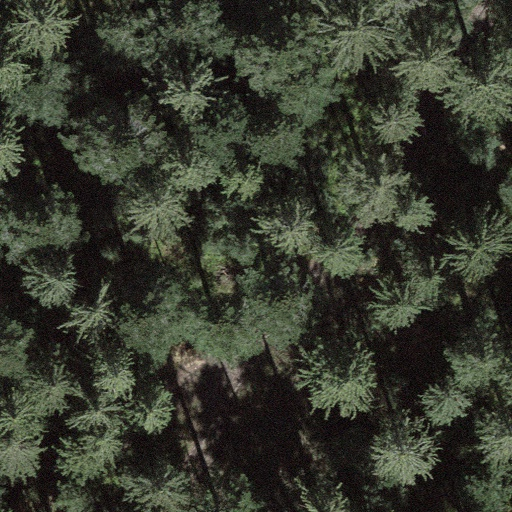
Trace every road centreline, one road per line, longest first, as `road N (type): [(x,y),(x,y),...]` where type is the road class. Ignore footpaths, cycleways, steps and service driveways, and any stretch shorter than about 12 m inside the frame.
road 1 (track): [(143,511),(214,418),(468,0)]
road 2 (track): [(0,469),(214,418)]
